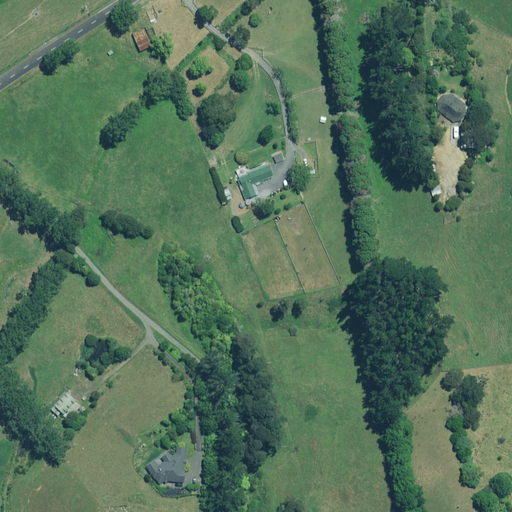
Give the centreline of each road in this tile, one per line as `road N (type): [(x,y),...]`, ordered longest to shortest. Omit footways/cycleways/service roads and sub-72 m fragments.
road 1 (track): [(0,186),(202,365),(211,385),(216,511)]
road 2 (unclassified): [(127,0),(0,82)]
